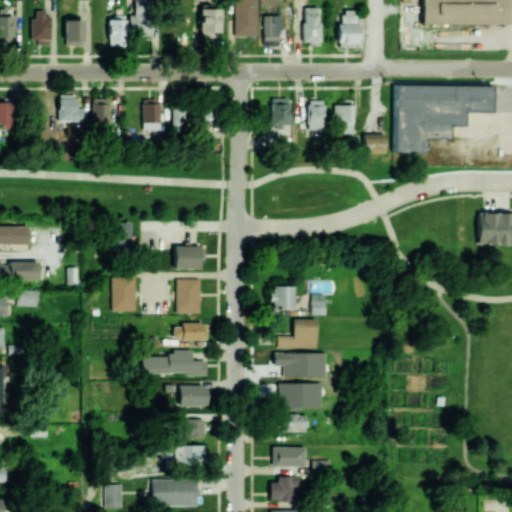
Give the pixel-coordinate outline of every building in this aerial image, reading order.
[(131,0),(132,15),(127,15),(128,36),(151,35),(149,0),(131,0)] [(249,0),(231,0),(233,36),(251,35),(249,0)] [(419,0),(419,26),(507,26),(507,0),(419,0)] [(301,43),(318,44),(318,7),(301,6),(301,43)] [(218,8),(198,8),(199,37),(219,37),(218,8)] [(354,47),(355,9),(338,9),(337,46),(354,47)] [(49,16),(43,16),(43,10),(30,10),(30,42),(49,42),(49,16)] [(278,15),(263,14),(262,44),(277,44),(278,15)] [(0,21),(0,41),(12,41),(11,15),(0,15),(0,21)] [(124,16),(107,16),(106,45),(123,45),(124,16)] [(62,19),(63,45),(82,45),(82,19),(62,19)] [(392,85),(490,86),(490,112),(463,112),(463,125),(448,125),(448,138),(423,138),(423,153),(392,153),(392,85)] [(55,120),(81,120),(81,108),(74,108),(74,95),(55,95),(55,120)] [(89,125),(106,125),(107,98),(90,97),(89,125)] [(140,128),(158,128),(157,98),(139,99),(140,128)] [(269,98),(268,125),(286,126),(287,98),(269,98)] [(322,128),(323,100),(306,99),(305,128),(322,128)] [(0,125),(12,126),(12,101),(0,101),(0,125)] [(351,104),(333,104),(332,133),(351,133),(351,104)] [(197,107),(196,118),(210,120),(211,108),(197,107)] [(357,133),(358,153),(381,153),(381,133),(357,133)] [(511,211),(476,211),(475,244),(511,244),(511,211)] [(128,222),(106,221),(105,248),(127,249),(128,222)] [(0,225),(27,225),(27,242),(0,242),(0,225)] [(172,268),(198,268),(198,259),(203,259),(203,245),(171,246),(172,268)] [(0,278),(36,279),(36,261),(0,261),(0,274),(0,278)] [(133,275),(109,276),(110,310),(133,310),(133,275)] [(174,312),(198,312),(198,277),(174,278),(174,312)] [(293,285),(270,285),(270,307),(293,307),(293,285)] [(14,305),(35,305),(36,289),(15,288),(14,305)] [(322,293),(309,293),(309,314),(323,314),(322,293)] [(314,318),(287,318),(287,337),(276,337),(276,347),(314,347),(314,318)] [(179,339),(205,339),(206,322),(180,322),(179,339)] [(203,372),(203,360),(189,360),(189,352),(139,353),(140,377),(152,377),(152,374),(203,372)] [(300,399),(300,381),(269,381),(269,399),(300,399)] [(177,405),(206,405),(206,385),(178,385),(177,405)] [(305,431),(305,413),(273,413),(273,431),(305,431)] [(202,438),(203,418),(178,417),(178,438),(202,438)] [(202,445),(170,444),(170,465),(202,466),(202,445)] [(303,445),(269,445),(269,465),(303,465),(303,445)] [(310,460),(310,471),(328,471),(328,459),(310,460)] [(268,481),(267,500),(291,500),(291,486),(296,486),(296,476),(275,475),(275,481),(268,481)] [(194,505),(195,480),(149,480),(149,505),(194,505)] [(119,507),(120,483),(103,483),(102,506),(119,507)]
